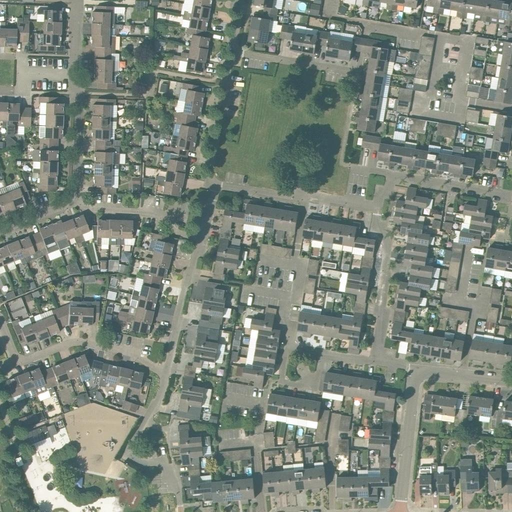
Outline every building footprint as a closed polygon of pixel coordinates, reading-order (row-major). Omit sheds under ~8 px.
[(210,0),(193,0),(192,6),(209,9),(209,8),(210,0)] [(273,9),(274,0),(255,0),(254,6),(265,8),(264,13),(277,16),(278,9),(273,9)] [(392,11),(393,0),(381,0),(381,2),(388,4),(387,10),(392,11)] [(405,6),(405,0),(393,0),(392,11),(397,11),(398,5),(405,6)] [(405,0),(405,6),(417,9),(418,0),(405,0)] [(438,14),(440,0),(427,0),(427,6),(434,7),(433,13),(438,14)] [(451,10),(452,0),(440,0),(438,14),(443,15),(444,9),(451,10)] [(462,18),(464,0),(452,0),(451,10),(458,11),(457,17),(462,18)] [(475,14),(477,0),(464,0),(462,18),(467,19),(468,13),(475,14)] [(486,22),(489,0),(477,0),(475,14),(482,15),(481,21),(486,22)] [(498,18),(501,2),(494,1),(494,0),(489,0),(486,22),(490,23),(491,17),(498,18)] [(509,26),(511,7),(511,0),(508,0),(508,3),(501,2),(498,18),(505,19),(504,25),(509,26)] [(320,6),(307,3),(305,14),(318,16),(320,6)] [(347,8),(342,5),(338,12),(343,15),(347,8)] [(207,20),(209,9),(192,6),(191,13),(184,11),(183,16),(207,20)] [(92,24),(114,25),(114,13),(124,13),(124,7),(97,7),(96,13),(92,12),(92,24)] [(44,22),(61,23),(60,23),(61,11),(44,11),(37,10),(37,15),(44,15),(44,22)] [(276,22),(277,16),(264,13),(263,19),(253,17),(251,29),(269,32),(271,21),(276,22)] [(207,21),(207,20),(183,16),(182,20),(189,21),(188,29),(205,32),(207,21)] [(419,20),(412,19),(411,26),(417,27),(419,20)] [(60,34),(61,23),(44,22),(43,34),(60,34)] [(22,42),(23,24),(17,24),(17,30),(5,30),(4,47),(16,47),(16,42),(22,42)] [(116,25),(114,25),(92,24),(91,36),(115,36),(115,30),(122,30),(122,25),(116,25)] [(286,39),(288,27),(282,26),(280,38),(286,39)] [(302,53),(305,34),(294,33),(295,28),(288,27),(286,39),(292,40),(290,51),(302,53)] [(205,32),(188,29),(187,28),(186,34),(192,35),(190,47),(207,50),(209,38),(203,38),(205,32)] [(267,45),(269,32),(251,29),(248,41),(256,43),(263,44),(267,45)] [(322,45),(324,33),(318,32),(317,36),(305,34),(302,53),(314,55),(316,44),(322,45)] [(338,59),(341,40),(329,39),(330,34),(324,33),(322,45),(327,46),(326,57),(338,59)] [(60,35),(60,34),(43,34),(43,46),(38,45),(38,51),(55,52),(56,46),(60,46),(60,35)] [(115,54),(115,36),(91,36),(91,47),(95,48),(95,54),(113,54),(115,54)] [(421,43),(434,45),(435,39),(422,37),(421,43)] [(488,45),(489,39),(476,37),(475,43),(488,45)] [(367,53),(369,40),(353,38),(353,42),(341,40),(338,59),(350,61),(352,50),(367,53)] [(370,59),(386,62),(388,49),(377,48),(378,42),(369,40),(367,53),(371,54),(370,59)] [(503,54),(511,55),(511,43),(505,42),(498,41),(496,53),(503,54)] [(263,44),(256,43),(255,49),(255,51),(265,52),(265,51),(265,49),(262,48),(263,44)] [(434,45),(421,43),(420,49),(433,51),(434,45)] [(205,61),(207,50),(190,47),(188,54),(181,53),(181,57),(205,61)] [(433,51),(420,49),(419,54),(432,57),(433,51)] [(486,58),(487,52),(474,49),(473,55),(486,58)] [(112,60),(113,54),(95,54),(95,60),(94,60),(94,71),(111,72),(118,72),(118,60),(112,60)] [(511,55),(503,54),(501,66),(511,68),(511,55)] [(181,57),(177,56),(173,56),(172,60),(187,62),(186,70),(202,73),(204,62),(205,62),(205,61),(181,57)] [(384,73),(386,62),(370,59),(369,66),(365,65),(364,70),(384,73)] [(429,75),(430,68),(417,66),(416,73),(429,75)] [(511,68),(501,66),(499,78),(511,80),(511,68)] [(470,73),(483,75),(484,69),(471,67),(470,73)] [(382,85),(384,73),(364,70),(363,75),(367,76),(366,83),(382,85)] [(118,72),(111,72),(94,71),(94,83),(98,83),(97,89),(115,90),(115,84),(115,78),(119,74),(118,72)] [(482,81),(483,75),(470,73),(469,79),(482,81)] [(511,80),(499,78),(497,90),(511,92),(511,80)] [(380,97),(382,85),(366,83),(365,90),(361,89),(360,94),(380,97)] [(185,102),(201,105),(204,93),(200,93),(201,87),(183,84),(182,89),(187,90),(185,102)] [(426,93),(427,86),(414,84),(413,90),(426,93)] [(479,99),(481,87),(468,85),(466,97),(479,99)] [(411,101),(413,90),(400,88),(398,99),(411,101)] [(511,92),(497,90),(490,89),(487,100),(495,102),(511,105),(511,101),(511,92)] [(378,109),(380,97),(360,94),(359,99),(363,100),(362,106),(378,109)] [(46,115),(63,116),(63,115),(62,115),(63,104),(56,104),(57,98),(39,97),(39,103),(46,103),(46,115)] [(92,117),(109,118),(110,106),(114,106),(115,100),(97,99),(97,105),(93,105),(92,116),(92,117)] [(410,108),(411,101),(398,99),(397,106),(410,108)] [(199,117),(201,105),(185,102),(182,114),(178,113),(173,112),(172,118),(177,119),(194,122),(195,116),(199,117)] [(24,126),(25,109),(19,109),(19,105),(8,104),(7,104),(6,128),(6,137),(13,137),(13,133),(14,133),(14,126),(12,124),(12,121),(18,121),(18,126),(24,126)] [(376,121),(378,109),(362,106),(361,113),(357,113),(356,118),(376,121)] [(409,114),(410,108),(397,106),(396,112),(409,114)] [(466,115),(479,118),(480,112),(467,109),(466,115)] [(496,127),(511,129),(511,128),(511,112),(509,112),(508,116),(498,115),(496,127)] [(62,127),(63,116),(46,115),(45,127),(62,127)] [(478,124),(479,118),(466,115),(465,121),(478,124)] [(116,118),(109,118),(92,117),(92,128),(109,129),(109,122),(116,122),(116,118)] [(374,133),(376,121),(356,118),(355,123),(359,123),(358,130),(374,133)] [(413,132),(415,119),(409,118),(407,131),(413,132)] [(193,128),(194,122),(177,119),(176,124),(180,125),(178,137),(195,140),(197,128),(193,128)] [(421,120),(419,133),(425,134),(427,121),(421,120)] [(449,138),(451,125),(444,124),(442,137),(449,138)] [(451,125),(449,138),(455,139),(457,126),(451,125)] [(62,128),(62,127),(45,127),(45,138),(40,138),(40,144),(57,145),(57,139),(62,139),(62,128)] [(511,136),(511,129),(496,127),(494,139),(511,141),(511,136)] [(108,141),(109,129),(92,128),(92,129),(91,140),(95,140),(95,146),(113,147),(113,146),(121,147),(121,141),(108,141)] [(371,149),(373,137),(363,135),(361,147),(371,149)] [(193,152),(195,140),(178,137),(172,136),(170,148),(163,146),(162,152),(164,153),(169,153),(186,157),(187,151),(193,152)] [(16,143),(10,137),(7,137),(7,147),(16,143)] [(389,166),(392,146),(381,144),(382,138),(373,137),(371,149),(379,150),(377,160),(385,161),(384,166),(389,166)] [(511,146),(511,141),(494,139),(492,150),(486,149),(485,158),(496,161),(498,152),(508,154),(509,146),(511,146)] [(57,151),(57,145),(40,144),(39,150),(36,150),(32,154),(32,160),(33,160),(33,162),(40,162),(57,163),(57,162),(57,151)] [(113,153),(113,147),(95,146),(94,164),(118,165),(119,153),(113,153)] [(401,164),(404,148),(392,146),(389,166),(394,167),(395,163),(401,164)] [(413,170),(416,150),(404,148),(401,164),(408,165),(408,170),(413,170)] [(425,168),(428,152),(416,150),(413,170),(418,171),(418,167),(425,168)] [(436,174),(440,154),(428,152),(425,168),(432,169),(431,174),(436,174)] [(186,157),(169,153),(164,153),(163,163),(168,164),(167,171),(183,174),(184,174),(183,174),(185,163),(186,157)] [(449,172),(452,156),(440,154),(436,174),(441,175),(442,171),(449,172)] [(460,178),(464,158),(452,156),(449,172),(456,173),(455,178),(460,178)] [(464,158),(460,178),(465,179),(466,175),(473,176),(476,160),(464,158)] [(495,170),(496,161),(485,158),(483,168),(495,170)] [(57,174),(57,163),(40,162),(40,169),(33,169),(32,173),(40,173),(57,174)] [(118,169),(118,165),(94,164),(94,175),(111,176),(111,169),(118,169)] [(181,185),(183,174),(167,171),(165,178),(158,177),(155,177),(155,180),(157,181),(181,185)] [(57,175),(57,174),(40,173),(39,185),(38,185),(38,191),(56,192),(56,186),(56,175),(57,175)] [(110,188),(111,176),(94,175),(94,176),(93,187),(98,187),(97,193),(115,194),(115,188),(110,188)] [(181,186),(181,185),(157,181),(157,185),(164,187),(162,194),(179,197),(181,186)] [(9,193),(15,209),(26,205),(24,201),(30,199),(24,182),(18,185),(20,189),(9,193)] [(418,207),(426,209),(428,199),(416,197),(417,189),(408,188),(406,202),(405,205),(418,207)] [(15,209),(9,193),(2,196),(0,190),(0,202),(4,214),(15,209)] [(255,226),(258,206),(252,205),(252,201),(245,200),(243,214),(246,214),(245,224),(255,226)] [(485,217),(485,215),(488,201),(479,200),(478,207),(465,205),(463,215),(472,216),(485,217)] [(405,205),(406,202),(397,201),(395,212),(417,216),(418,207),(405,205)] [(265,227),(269,204),(265,203),(264,207),(258,206),(255,226),(265,227)] [(275,229),(278,210),(272,209),(272,204),(269,204),(265,227),(275,229)] [(285,231),(289,207),(285,206),(284,211),(278,210),(275,229),(285,231)] [(289,207),(285,231),(295,232),(299,213),(292,212),(293,208),(289,207)] [(246,214),(243,214),(225,211),(222,228),(231,229),(232,222),(245,224),(246,214)] [(415,225),(415,224),(417,216),(395,212),(393,223),(402,225),(402,222),(415,225)] [(470,224),(492,228),(493,217),(485,215),(485,217),(472,216),(470,224)] [(72,220),(81,242),(85,241),(82,234),(89,231),(83,216),(72,220)] [(313,240),(317,217),(313,216),(313,220),(306,219),(302,238),(313,240)] [(323,242),(326,223),(320,222),(321,217),(317,217),(313,240),(323,242)] [(333,244),(337,220),(333,219),(333,224),(326,223),(323,242),(333,244)] [(82,246),(81,242),(72,220),(62,224),(61,224),(66,237),(67,240),(74,237),(78,248),(82,246)] [(109,238),(109,221),(97,220),(97,226),(92,226),(93,243),(97,243),(97,245),(101,245),(101,238),(109,238)] [(333,244),(343,245),(346,226),(340,225),(341,221),(337,220),(333,244)] [(61,224),(62,224),(61,221),(50,226),(59,248),(59,249),(59,250),(69,246),(67,240),(66,237),(61,224)] [(120,245),(121,221),(109,221),(109,238),(116,238),(115,245),(120,245)] [(121,221),(120,245),(124,246),(124,238),(135,239),(139,222),(121,221)] [(424,225),(415,224),(415,225),(402,222),(402,225),(400,234),(409,235),(409,233),(422,235),(422,234),(424,225)] [(355,237),(359,238),(361,224),(353,223),(353,227),(346,226),(343,245),(353,247),(355,237)] [(490,239),(492,228),(470,224),(469,233),(469,234),(482,236),(481,238),(490,239)] [(59,249),(59,248),(50,226),(39,230),(40,233),(34,235),(42,256),(59,249)] [(469,234),(469,233),(461,232),(459,243),(480,247),(481,238),(482,236),(469,234)] [(430,236),(422,234),(422,235),(409,233),(409,235),(407,244),(428,248),(430,236)] [(154,252),(170,256),(173,245),(169,244),(170,238),(153,234),(152,240),(156,241),(154,252)] [(26,262),(42,256),(34,235),(29,237),(18,241),(17,241),(26,262)] [(376,241),(359,238),(355,237),(353,247),(365,249),(364,257),(373,258),(376,241)] [(217,256),(239,260),(240,251),(228,249),(229,241),(220,240),(217,256)] [(27,264),(26,262),(17,241),(7,246),(13,261),(20,259),(22,266),(27,264)] [(427,258),(428,248),(407,244),(405,254),(427,258)] [(495,269),(499,246),(496,245),(495,249),(488,248),(485,267),(495,269)] [(7,264),(13,261),(7,246),(6,246),(7,246),(0,248),(0,259),(3,266),(5,272),(9,271),(7,264)] [(505,271),(509,252),(502,250),(503,246),(499,246),(495,269),(505,271)] [(168,267),(170,256),(154,252),(152,259),(145,257),(144,262),(151,263),(168,267)] [(425,267),(425,266),(427,258),(405,254),(403,266),(412,267),(412,264),(425,267)] [(237,269),(239,260),(217,256),(215,273),(223,275),(225,267),(237,269)] [(80,274),(76,263),(66,266),(69,275),(80,274)] [(168,268),(168,267),(151,263),(148,275),(143,274),(142,279),(159,283),(161,278),(165,279),(167,268),(168,268)] [(126,275),(127,273),(128,266),(120,264),(118,273),(126,275)] [(434,268),(425,266),(425,267),(412,264),(412,267),(410,275),(432,279),(434,268)] [(347,283),(368,287),(371,270),(362,268),(361,276),(348,274),(347,283)] [(430,290),(432,279),(410,275),(409,284),(409,286),(422,288),(421,289),(430,290)] [(70,278),(65,281),(67,287),(73,285),(70,278)] [(158,289),(159,283),(142,279),(141,285),(142,285),(140,292),(133,290),(132,295),(155,301),(158,289)] [(35,288),(33,282),(27,284),(30,290),(35,288)] [(221,284),(207,282),(203,304),(225,308),(226,299),(224,298),(225,291),(220,290),(221,284)] [(409,286),(409,284),(401,282),(399,294),(420,297),(421,289),(422,288),(409,286)] [(365,304),(368,287),(347,283),(345,292),(358,294),(356,302),(365,304)] [(13,291),(5,294),(7,300),(15,297),(13,291)] [(33,299),(40,296),(38,291),(31,294),(33,299)] [(419,307),(420,297),(399,294),(396,310),(405,312),(406,304),(419,307)] [(153,312),(155,301),(132,295),(131,300),(129,306),(136,308),(153,312)] [(18,310),(25,307),(22,300),(15,303),(18,310)] [(81,302),(81,308),(80,325),(92,326),(92,322),(98,322),(99,302),(81,302)] [(222,325),(225,308),(203,304),(200,321),(199,321),(198,327),(218,330),(219,331),(220,325),(222,325)] [(80,325),(81,308),(69,308),(69,305),(57,310),(63,326),(68,324),(68,325),(80,325)] [(150,323),(153,312),(136,308),(135,315),(119,311),(118,316),(150,323)] [(58,328),(63,326),(57,310),(51,312),(51,310),(40,315),(42,321),(49,337),(60,332),(58,328)] [(307,337),(310,314),(300,312),(297,331),(304,332),(303,337),(307,337)] [(272,332),(272,330),(275,315),(266,314),(265,321),(252,319),(251,329),(259,331),(259,330),(272,332)] [(318,335),(320,316),(310,314),(307,337),(311,338),(311,334),(318,335)] [(339,328),(360,332),(363,315),(354,314),(353,321),(342,319),(341,319),(339,328)] [(150,324),(150,323),(118,316),(117,320),(133,323),(131,331),(147,335),(150,323),(150,324)] [(327,341),(330,317),(320,316),(318,335),(324,336),(323,340),(327,341)] [(49,337),(42,321),(36,324),(33,317),(29,318),(31,324),(38,341),(49,337)] [(339,328),(341,319),(330,317),(327,341),(331,341),(331,337),(337,338),(339,328)] [(38,341),(31,324),(20,329),(18,323),(20,322),(19,319),(11,322),(20,343),(25,341),(27,345),(38,341)] [(412,343),(414,333),(415,328),(402,326),(403,324),(394,322),(391,340),(408,342),(412,343)] [(196,350),(217,354),(224,355),(225,345),(219,344),(217,344),(219,331),(218,330),(198,327),(197,333),(198,333),(196,350)] [(358,349),(360,332),(339,328),(337,338),(338,338),(350,340),(349,347),(358,349)] [(257,339),(279,342),(281,331),(272,330),(272,332),(259,330),(259,331),(257,339)] [(420,354),(424,335),(414,333),(412,343),(408,342),(406,356),(413,358),(414,353),(420,354)] [(430,360),(434,337),(424,335),(420,354),(427,355),(426,360),(430,360)] [(441,358),(444,339),(434,337),(430,360),(434,361),(434,357),(441,358)] [(277,353),(279,342),(257,339),(256,350),(277,353)] [(450,364),(454,340),(444,339),(441,358),(447,359),(446,363),(450,364)] [(454,340),(450,364),(454,364),(454,360),(461,361),(464,342),(454,340)] [(479,365),(483,342),(473,340),(470,359),(476,360),(476,364),(479,365)] [(490,362),(493,343),(483,342),(479,365),(483,366),(484,361),(490,362)] [(499,368),(503,345),(493,343),(490,362),(496,364),(496,368),(499,368)] [(511,356),(511,354),(511,346),(503,345),(499,368),(503,369),(504,365),(511,366),(511,358),(511,356)] [(215,363),(217,354),(196,350),(193,367),(202,368),(203,361),(215,363)] [(275,364),(277,353),(256,350),(254,361),(275,364)] [(91,378),(92,376),(100,378),(103,365),(103,363),(86,359),(84,355),(74,359),(73,359),(82,381),(91,378)] [(82,382),(82,381),(73,359),(62,363),(69,379),(75,377),(78,384),(82,382)] [(273,375),(275,364),(254,361),(252,369),(265,372),(265,374),(273,375)] [(58,384),(69,379),(62,363),(62,364),(52,368),(46,370),(52,387),(58,385),(58,384)] [(100,378),(98,385),(104,387),(105,382),(109,383),(109,386),(116,388),(116,385),(120,368),(109,365),(109,366),(103,365),(100,378)] [(52,387),(46,370),(41,372),(39,368),(28,373),(28,372),(28,373),(37,395),(48,391),(49,394),(54,392),(52,387)] [(128,387),(131,371),(120,368),(116,385),(123,386),(122,393),(120,399),(125,400),(128,387)] [(252,369),(244,368),(242,377),(255,379),(254,387),(263,389),(265,374),(265,372),(252,369)] [(333,394),(337,370),(334,370),(333,374),(326,373),(323,392),(333,394)] [(344,395),(347,376),(340,375),(341,371),(337,370),(333,394),(344,395)] [(131,371),(128,387),(139,390),(143,374),(132,371),(131,371)] [(33,397),(37,395),(28,373),(17,377),(23,393),(30,390),(33,397)] [(354,397),(358,374),(354,373),(353,377),(347,376),(344,395),(354,397)] [(364,399),(367,380),(361,379),(361,374),(358,374),(354,397),(364,399)] [(375,391),(379,391),(381,378),(374,376),(373,381),(367,380),(364,399),(374,400),(375,391)] [(12,397),(23,393),(17,377),(6,381),(12,397)] [(182,394),(203,398),(205,389),(192,387),(194,379),(185,378),(182,394)] [(277,415),(281,392),(278,391),(277,395),(270,394),(267,413),(277,415)] [(396,394),(379,391),(375,391),(374,400),(386,402),(385,410),(393,412),(396,394)] [(287,417),(291,398),(284,397),(285,392),(281,392),(277,415),(287,417)] [(80,408),(90,404),(89,400),(86,393),(76,398),(80,408)] [(203,398),(182,394),(178,417),(200,421),(203,398)] [(297,419),(301,395),(298,394),(297,399),(291,398),(287,417),(297,419)] [(307,420),(311,401),(304,400),(305,396),(301,395),(297,419),(307,420)] [(443,415),(445,397),(433,395),(432,405),(426,405),(424,420),(430,420),(430,416),(431,413),(435,414),(443,415)] [(479,416),(482,398),(469,396),(467,411),(462,410),(459,428),(465,429),(467,414),(479,416)] [(459,428),(462,410),(456,409),(458,399),(445,397),(443,415),(442,421),(454,423),(453,428),(459,428)] [(307,420),(318,422),(319,417),(322,398),(318,398),(317,402),(311,401),(307,420)] [(495,429),(498,411),(492,410),(494,400),(482,398),(479,416),(491,417),(490,428),(495,429)] [(135,413),(137,405),(135,405),(128,402),(124,401),(122,408),(135,413)] [(511,420),(511,402),(505,401),(504,411),(498,411),(495,429),(501,430),(503,419),(511,420)] [(36,414),(39,421),(44,419),(41,412),(36,414)] [(22,427),(34,422),(35,422),(32,414),(19,420),(22,427)] [(369,439),(391,440),(392,423),(383,423),(383,430),(370,430),(369,439)] [(26,447),(50,438),(49,437),(57,434),(53,425),(46,428),(45,426),(21,435),(26,447)] [(181,449),(203,447),(202,438),(189,439),(188,431),(179,432),(181,449)] [(390,458),(391,440),(369,439),(369,448),(381,449),(381,457),(390,458)] [(203,447),(181,449),(183,466),(192,465),(191,457),(204,456),(203,447)] [(472,473),(472,466),(472,459),(460,459),(461,480),(467,479),(467,494),(473,494),(473,491),(480,491),(479,473),(472,473)] [(314,469),(316,493),(320,492),(320,488),(327,487),(325,468),(314,469)] [(438,476),(438,471),(431,471),(431,468),(420,468),(420,476),(420,495),(432,495),(432,484),(438,484),(438,476)] [(313,493),(316,493),(314,469),(304,470),(306,489),(312,489),(313,493)] [(368,487),(372,487),(390,487),(389,469),(380,470),(380,477),(368,477),(368,487)] [(508,494),(508,469),(502,470),(502,469),(496,469),(496,472),(489,473),(490,491),(496,490),(497,493),(508,494)] [(299,490),(306,489),(304,470),(294,471),(296,495),(300,494),(299,490)] [(292,495),(296,495),(294,471),(284,472),(286,491),(292,491),(292,495)] [(438,476),(438,484),(438,495),(450,495),(450,487),(456,487),(455,471),(444,471),(444,476),(438,476)] [(279,492),(286,491),(284,472),(274,473),(276,496),(279,496),(279,492)] [(272,497),(276,496),(274,473),(263,474),(265,493),(272,493),(272,497)] [(192,495),(203,494),(204,501),(213,500),(213,493),(212,483),(200,484),(199,476),(190,477),(192,495)] [(372,501),(372,487),(368,487),(368,477),(358,478),(358,497),(365,497),(365,501),(372,501)] [(344,502),(348,502),(348,478),(337,478),(337,497),(344,497),(344,502)] [(352,497),(358,497),(358,478),(348,478),(348,502),(352,502),(352,497)] [(243,480),(245,504),(249,503),(248,499),(255,498),(253,479),(243,480)] [(241,504),(245,504),(243,480),(233,481),(234,500),(241,500),(241,504)] [(228,501),(234,500),(233,481),(222,482),(225,506),(228,505),(228,501)] [(221,506),(225,506),(222,482),(212,483),(213,493),(213,500),(214,502),(220,502),(221,506)]
